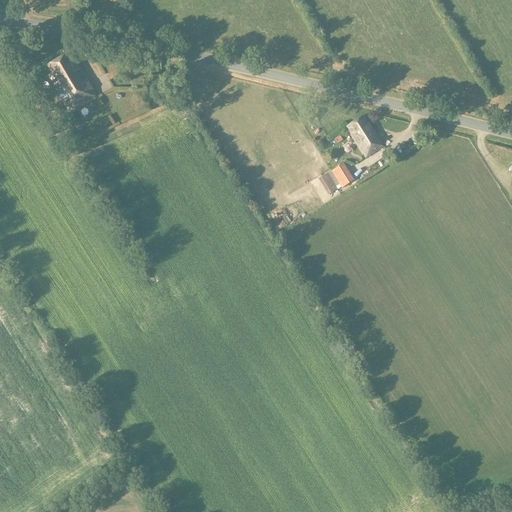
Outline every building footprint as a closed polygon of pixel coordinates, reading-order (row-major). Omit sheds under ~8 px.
[(67,55),(48,66),(52,73),(48,75),(71,112),(97,97),(74,59),(71,62),(67,55)] [(383,147),(364,116),(347,127),(366,158),(383,147)] [(334,140),(337,144),(343,140),(340,136),(334,140)] [(354,181),(343,164),(331,172),(341,189),(354,181)] [(318,179),(328,195),(337,190),(327,174),(318,179)]
